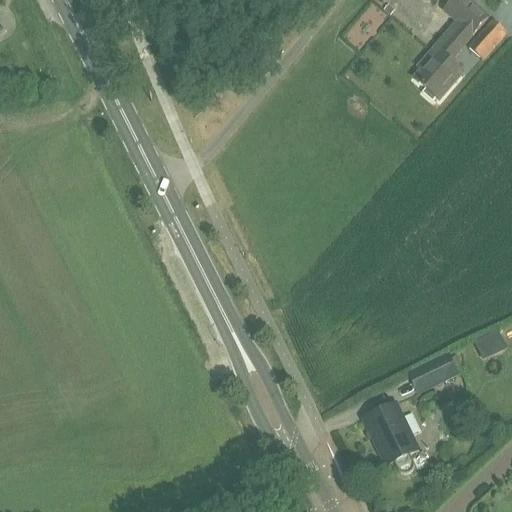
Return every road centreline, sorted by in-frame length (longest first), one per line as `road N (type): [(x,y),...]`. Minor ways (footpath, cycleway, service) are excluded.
road 1 (secondary): [(226,322),(59,0)]
road 2 (secondary): [(332,511),(258,362),(226,322)]
road 3 (secondary): [(226,322),(257,414),(307,511)]
